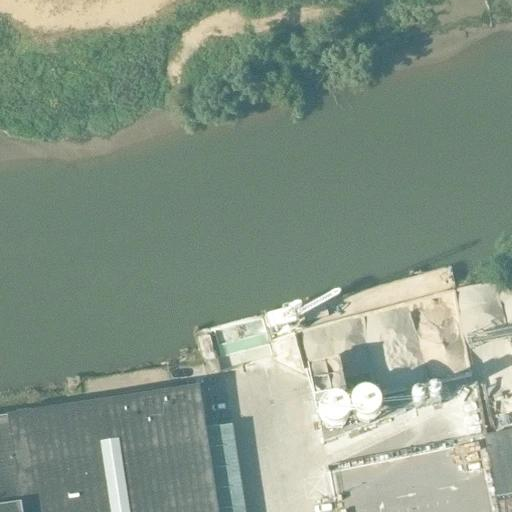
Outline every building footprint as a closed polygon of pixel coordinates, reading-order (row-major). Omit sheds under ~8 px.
[(314,402),(342,397),(337,367),(308,373),(314,402)] [(100,405),(0,420),(0,511),(216,511),(206,446),(204,431),(204,430),(198,392),(198,390),(167,395),(153,397),(152,393),(99,401),(100,405)] [(372,396),(316,408),(324,443),(404,414),(399,396),(374,403),(372,396)] [(511,433),(484,439),(496,499),(511,496),(511,433)] [(511,511),(511,507),(511,501),(498,504),(499,511),(511,511)]
